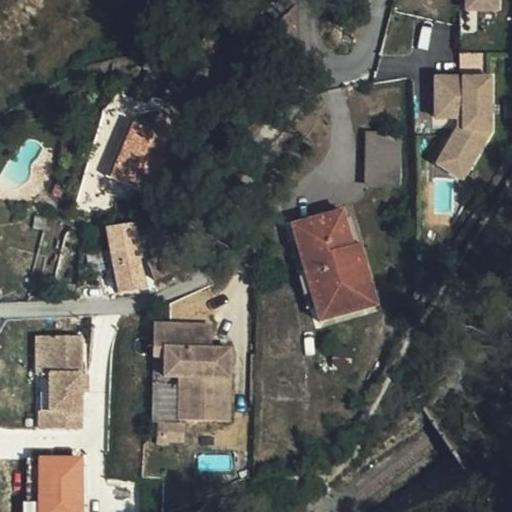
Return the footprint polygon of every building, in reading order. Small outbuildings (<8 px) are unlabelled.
[(217,60),(226,43),(212,36),(202,53),(217,60)] [(166,70),(172,56),(157,49),(150,63),(166,70)] [(489,134),(487,83),(433,85),(434,124),(457,124),(457,134),(444,158),(469,171),(489,134)] [(158,154),(162,156),(179,117),(163,110),(155,126),(132,115),(107,169),(111,171),(138,183),(147,187),(154,171),(151,170),(158,154)] [(395,186),(396,131),(365,131),(364,186),(395,186)] [(154,171),(162,156),(158,154),(151,170),(154,171)] [(469,171),(444,158),(437,171),(462,185),(469,171)] [(138,183),(111,171),(105,186),(131,198),(138,183)] [(47,223),(48,210),(37,209),(36,222),(47,223)] [(315,331),(374,315),(357,256),(349,258),(338,217),(286,231),(315,331)] [(139,251),(134,219),(107,222),(110,244),(112,254),(138,251),(139,251)] [(168,268),(193,254),(190,245),(182,248),(180,243),(148,256),(146,256),(155,274),(168,268)] [(87,258),(94,257),(93,248),(105,245),(105,244),(85,248),(87,258)] [(93,248),(94,257),(104,255),(103,250),(106,249),(105,245),(93,248)] [(118,285),(145,281),(138,256),(138,251),(112,254),(118,285)] [(165,382),(168,382),(169,355),(169,329),(154,328),(153,353),(166,353),(166,362),(165,382)] [(169,355),(168,382),(180,383),(179,425),(229,427),(228,425),(231,354),(211,353),(211,330),(169,329),(169,355)] [(43,395),(43,340),(30,340),(30,379),(33,379),(33,394),(43,395)] [(73,395),(73,378),(73,340),(43,340),(43,395),(33,394),(33,433),(73,432),(73,395)] [(153,361),(166,362),(166,353),(153,353),(153,361)] [(39,456),(39,511),(85,511),(85,455),(39,456)]
